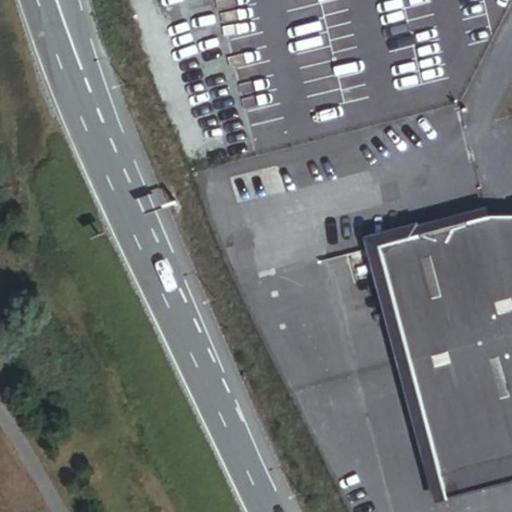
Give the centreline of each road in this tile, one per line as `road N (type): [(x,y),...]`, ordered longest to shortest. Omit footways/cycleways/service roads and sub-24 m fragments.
road 1 (trunk): [(266,511),(135,218)]
road 2 (trunk): [(135,218),(40,0)]
road 3 (primary): [(135,218),(69,0)]
